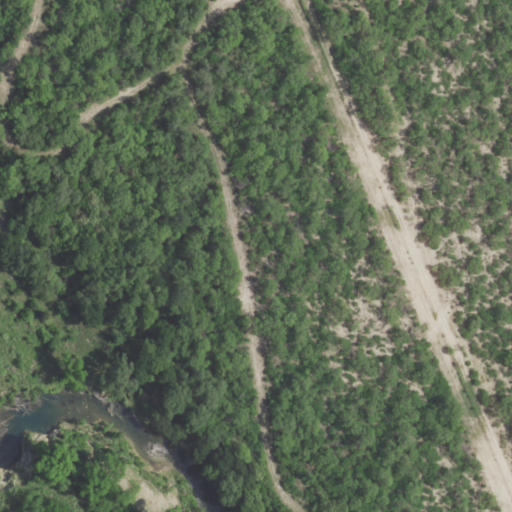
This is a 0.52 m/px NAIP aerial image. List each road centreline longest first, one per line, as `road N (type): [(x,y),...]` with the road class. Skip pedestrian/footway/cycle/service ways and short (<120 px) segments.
road 1 (residential): [(511,511),(429,242),(408,142),(446,0)]
road 2 (residential): [(371,0),(408,142)]
